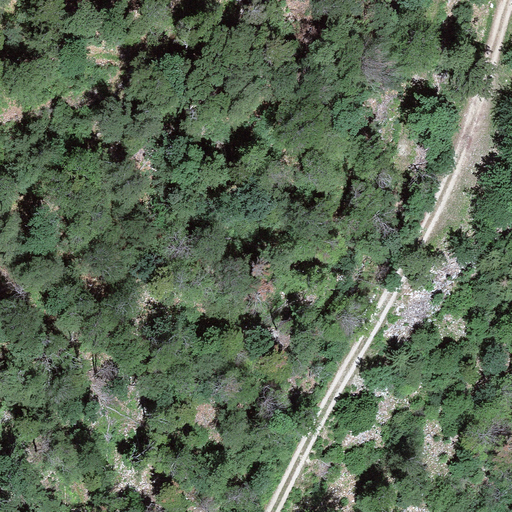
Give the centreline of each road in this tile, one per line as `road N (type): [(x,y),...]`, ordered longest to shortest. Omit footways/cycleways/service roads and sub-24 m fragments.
road 1 (track): [(271,511),(438,201),(490,61)]
road 2 (track): [(431,0),(388,206),(348,341),(350,364)]
road 3 (track): [(0,231),(78,151),(178,0)]
